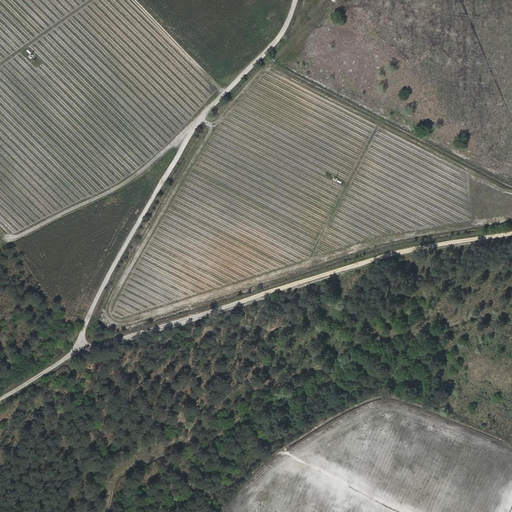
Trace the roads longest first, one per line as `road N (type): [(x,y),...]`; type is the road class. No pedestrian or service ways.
road 1 (track): [(80,349),(392,253),(511,232)]
road 2 (track): [(296,0),(286,32),(211,107),(84,328),(80,349)]
road 3 (track): [(0,247),(140,174),(211,107)]
road 4 (track): [(227,91),(134,0)]
